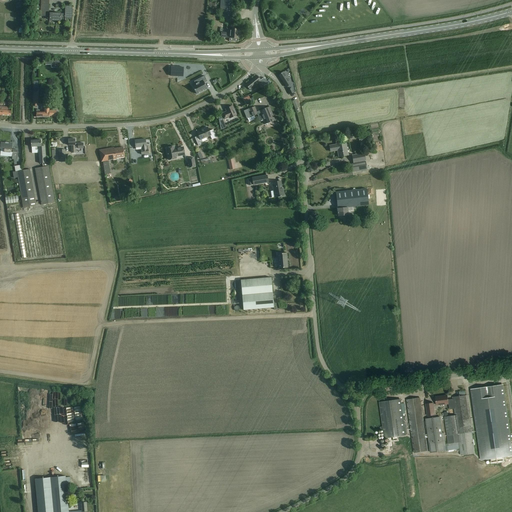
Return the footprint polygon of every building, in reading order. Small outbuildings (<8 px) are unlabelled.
[(49,12),(49,0),(38,0),(37,0),(37,6),(41,6),(41,12),(49,12)] [(221,0),(220,17),(225,17),(232,18),(233,0),(221,0)] [(72,19),(72,14),(72,7),(66,7),(66,14),(61,14),(50,13),(50,20),(61,21),(61,18),(65,18),(65,19),(72,19)] [(239,30),(230,29),(227,29),(227,33),(221,32),(221,37),(230,38),(230,41),(238,42),(239,30)] [(171,67),(170,76),(171,76),(171,75),(178,75),(177,77),(183,77),(184,67),(171,67)] [(283,72),(279,75),(286,87),(291,84),(283,72)] [(196,85),(193,86),(197,94),(207,89),(208,88),(205,83),(207,81),(204,76),(201,78),(203,81),(196,85)] [(257,76),(246,85),(251,91),(262,82),(265,86),(268,83),(264,78),(261,80),(257,76)] [(0,115),(11,116),(11,110),(8,110),(8,107),(0,106),(0,115)] [(237,115),(235,111),(233,106),(226,109),(227,112),(222,114),(224,118),(224,119),(229,117),(230,118),(237,115)] [(270,107),(265,109),(257,112),(255,107),(249,109),(249,110),(245,112),(247,118),(252,116),(252,117),(257,115),(258,116),(261,115),(265,124),(275,120),(270,107)] [(40,110),(37,110),(37,112),(37,117),(50,117),(50,116),(57,116),(57,110),(49,110),(49,108),(44,108),(44,112),(40,112),(40,110)] [(211,135),(210,132),(208,127),(201,130),(197,132),(199,136),(195,138),(198,146),(203,144),(201,140),(211,135)] [(75,139),(68,139),(68,146),(71,145),(72,153),(76,153),(76,149),(82,149),(81,144),(75,144),(75,139)] [(146,146),(146,144),(146,139),(135,140),(136,148),(142,147),(143,150),(141,150),(142,155),(149,154),(148,149),(147,150),(146,146)] [(31,141),(31,146),(31,147),(36,147),(36,150),(39,150),(40,164),(42,163),(43,167),(35,168),(42,205),(55,202),(48,166),(49,166),(48,162),(46,162),(45,146),(42,146),(41,140),(31,141)] [(346,141),(341,142),(336,143),(336,145),(330,146),(331,152),(338,150),(339,157),(348,155),(346,141)] [(1,142),(0,147),(0,149),(4,149),(4,152),(10,153),(10,152),(13,153),(12,159),(17,160),(17,155),(18,150),(12,150),(13,143),(9,143),(6,142),(6,143),(1,142)] [(125,157),(124,152),(123,147),(114,149),(114,148),(100,150),(102,162),(117,159),(117,158),(125,157)] [(185,155),(184,152),(183,147),(177,149),(178,149),(175,150),(174,147),(167,148),(168,154),(167,154),(167,155),(169,155),(170,160),(176,159),(176,156),(185,155)] [(366,161),(365,153),(352,155),(353,163),(366,161)] [(196,167),(194,158),(188,159),(189,169),(196,167)] [(366,162),(351,164),(352,172),(367,170),(366,162)] [(23,209),(26,208),(36,206),(30,169),(17,172),(23,209)] [(168,177),(171,184),(178,182),(176,175),(168,177)] [(267,175),(260,176),(252,178),(253,185),(268,182),(267,175)] [(283,191),(282,189),(281,181),(272,183),(275,197),(280,197),(281,197),(281,196),(284,196),(284,191),(283,191)] [(367,189),(341,192),(336,192),(338,216),(345,215),(345,221),(349,221),(348,211),(353,211),(352,207),(369,205),(367,189)] [(17,196),(5,197),(6,204),(18,202),(17,196)] [(288,268),(287,253),(283,253),(283,247),(273,248),(273,254),(278,253),(279,268),(288,268)] [(271,277),(266,278),(241,280),(244,310),(274,308),(273,296),(271,277)] [(117,318),(130,319),(130,310),(118,309),(117,318)] [(470,388),(480,460),(511,455),(511,444),(503,383),(470,388)] [(478,480),(466,395),(452,396),(453,399),(448,400),(448,403),(448,410),(453,409),(454,414),(448,415),(448,411),(444,411),(444,413),(441,413),(442,416),(443,415),(447,444),(445,444),(444,433),(442,433),(440,417),(425,419),(435,495),(453,492),(446,450),(448,450),(453,484),(464,483),(464,481),(478,480)] [(448,403),(448,400),(447,396),(435,397),(436,405),(448,403)] [(432,492),(419,397),(406,400),(406,402),(405,402),(408,424),(405,424),(406,428),(409,428),(409,434),(411,434),(419,494),(432,492)] [(405,435),(401,405),(401,400),(379,403),(384,438),(405,435)] [(433,403),(426,404),(427,416),(435,415),(433,403)] [(38,511),(68,511),(65,476),(35,479),(38,511)] [(86,511),(86,503),(82,503),(82,511),(69,511),(86,511)]
